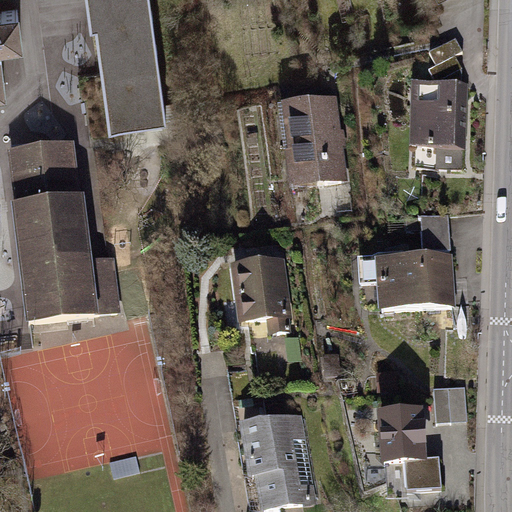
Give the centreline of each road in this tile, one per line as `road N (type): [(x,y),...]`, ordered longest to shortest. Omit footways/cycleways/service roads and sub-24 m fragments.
road 1 (unclassified): [(511,352),(505,325),(511,134)]
road 2 (residential): [(227,511),(204,358)]
road 3 (unclassified): [(503,511),(504,390),(511,364)]
